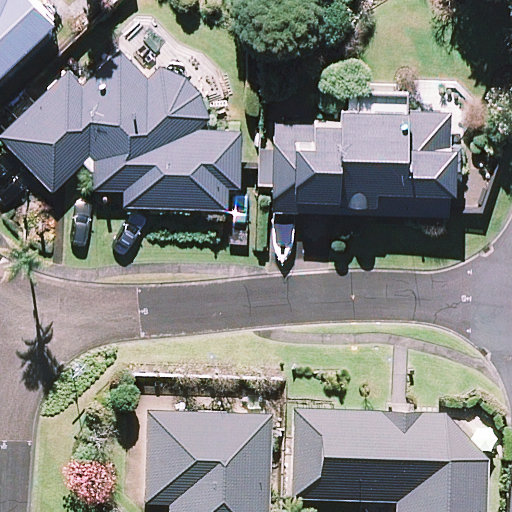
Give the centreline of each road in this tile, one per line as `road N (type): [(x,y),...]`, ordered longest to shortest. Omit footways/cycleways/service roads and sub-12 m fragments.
road 1 (residential): [(503,301),(0,302)]
road 2 (residential): [(3,511),(12,416),(0,351)]
